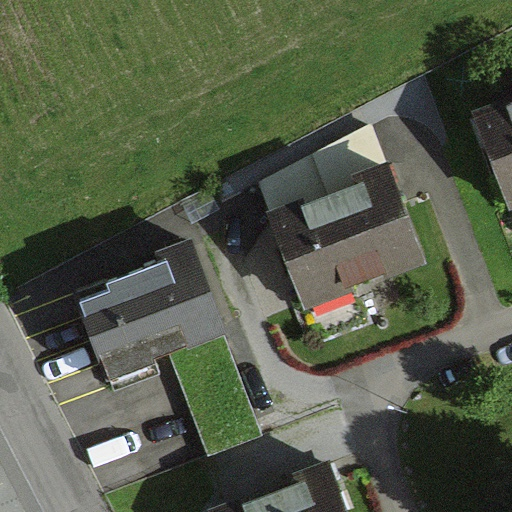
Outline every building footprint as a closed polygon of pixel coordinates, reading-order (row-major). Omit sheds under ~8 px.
[(511,105),(474,119),(504,205),(511,201),(511,105)] [(271,207),(387,169),(376,137),(260,175),(271,207)] [(393,181),(269,224),(300,314),(424,270),(398,195),(393,181)] [(186,250),(79,291),(117,386),(223,344),(186,250)] [(312,483),(228,511),(343,511),(331,476),(312,483)]
